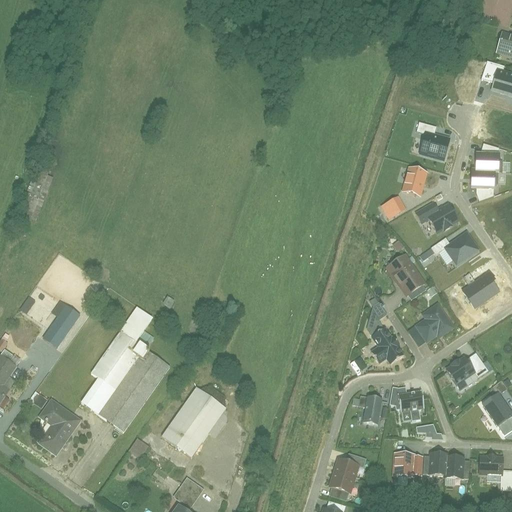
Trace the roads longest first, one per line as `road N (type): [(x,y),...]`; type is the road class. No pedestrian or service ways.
road 1 (residential): [(306,511),(349,390),(422,373)]
road 2 (residential): [(511,278),(455,190),(469,129)]
road 3 (residential): [(511,449),(465,447),(444,431),(422,373)]
